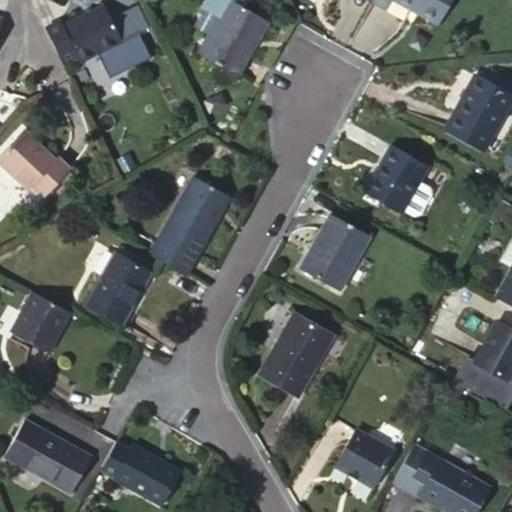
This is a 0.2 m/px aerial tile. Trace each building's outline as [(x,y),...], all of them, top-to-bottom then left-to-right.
[(437,27),(451,0),(373,0),(372,2),(385,9),(390,1),(413,14),(437,27)] [(197,56),(235,79),(267,24),(227,1),(197,56)] [(45,33),(61,68),(76,61),(79,65),(91,59),(119,44),(102,10),(62,30),(59,26),(45,33)] [(119,44),(91,59),(99,73),(126,58),(119,44)] [(497,90),(502,79),(492,73),(485,85),(475,78),(445,132),(482,153),(511,101),(511,98),(507,96),(497,90)] [(511,87),(511,83),(502,79),(497,90),(507,96),(511,87)] [(21,133),(0,155),(0,164),(29,191),(33,188),(44,198),(70,171),(59,160),(54,164),(21,133)] [(403,214),(417,187),(427,168),(390,147),(364,196),(401,217),(403,214)] [(146,257),(184,278),(229,199),(191,178),(146,257)] [(417,187),(403,214),(413,219),(418,218),(428,198),(427,192),(417,187)] [(338,293),(369,239),(328,217),(297,271),(338,293)] [(511,270),(511,241),(499,265),(511,270)] [(121,328),(151,275),(112,253),(83,306),(121,328)] [(511,271),(500,293),(511,299),(511,271)] [(69,315),(31,293),(9,334),(47,355),(69,315)] [(496,300),(511,309),(511,299),(500,293),(496,300)] [(294,397),(330,336),(293,316),(259,377),(294,397)] [(511,332),(497,324),(474,364),(504,381),(511,366),(511,332)] [(90,459),(23,420),(2,459),(68,496),(90,459)] [(372,490),(393,452),(354,431),(333,468),(372,490)] [(412,446),(393,480),(408,487),(405,492),(440,511),(474,511),(488,489),(412,446)] [(178,472),(131,447),(112,480),(160,508),(178,472)] [(393,480),(391,484),(405,492),(408,487),(393,480)]
